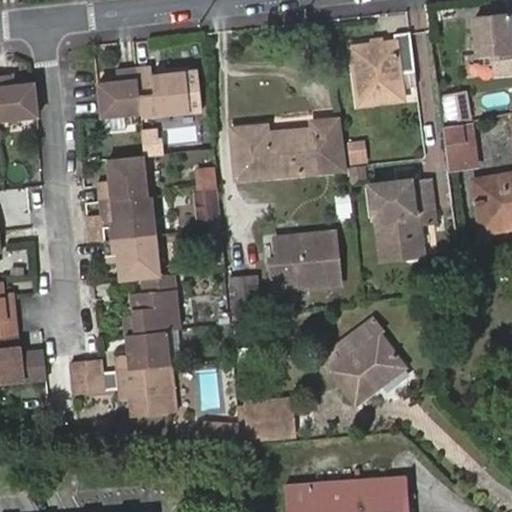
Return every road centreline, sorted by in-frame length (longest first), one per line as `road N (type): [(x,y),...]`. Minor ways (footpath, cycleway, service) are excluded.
road 1 (residential): [(48,24),(69,340)]
road 2 (residential): [(48,24),(199,0)]
